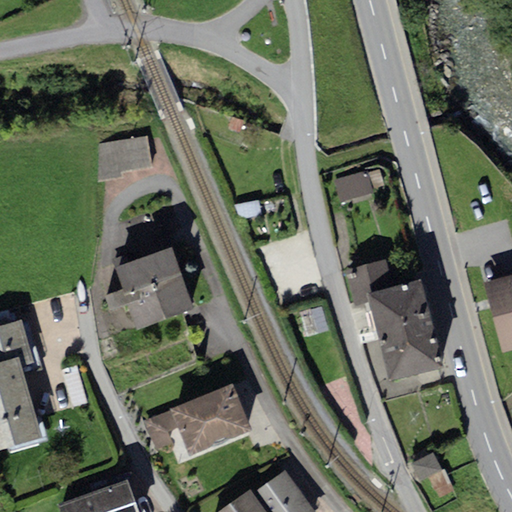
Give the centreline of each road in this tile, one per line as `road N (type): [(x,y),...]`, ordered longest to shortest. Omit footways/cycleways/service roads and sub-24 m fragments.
road 1 (primary): [(511,497),(489,443),(372,0)]
road 2 (residential): [(303,92),(301,137),(321,234),(382,433),(418,511)]
